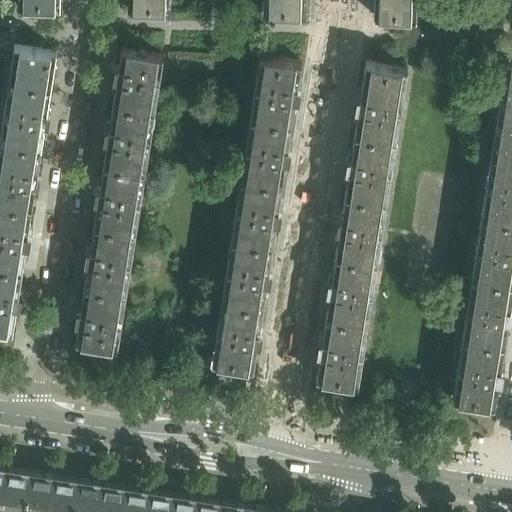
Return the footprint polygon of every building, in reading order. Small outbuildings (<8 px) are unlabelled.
[(305,0),(263,0),(263,11),(270,11),(269,15),(275,15),(275,11),(305,12),(305,0)] [(415,0),(374,0),(374,14),(416,15),(415,0)] [(56,49),(39,46),(15,43),(9,77),(51,84),(56,49)] [(122,46),(119,65),(113,100),(155,107),(163,52),(122,46)] [(301,60),(260,54),(250,115),(291,121),(301,60)] [(511,57),(506,57),(500,92),(511,93),(511,57)] [(407,66),(366,60),(354,131),(396,138),(407,66)] [(51,84),(9,77),(0,135),(0,138),(41,144),(51,84)] [(511,93),(500,92),(491,152),(511,155),(511,93)] [(113,100),(109,126),(104,161),(145,168),(155,107),(113,100)] [(291,121),(250,115),(240,176),(282,182),(291,121)] [(354,131),(350,157),(345,192),(387,198),(396,138),(354,131)] [(41,144),(0,138),(0,199),(32,205),(41,144)] [(511,155),(491,152),(481,215),(511,219),(511,155)] [(145,168),(104,161),(94,221),(136,228),(145,168)] [(282,182),(240,176),(231,237),(272,243),(282,182)] [(387,198),(345,192),(336,253),(377,259),(387,198)] [(32,205),(0,199),(0,262),(22,266),(32,205)] [(511,219),(481,215),(472,275),(511,281),(511,219)] [(94,221),(90,248),(85,282),(126,288),(136,228),(94,221)] [(272,243),(231,237),(221,297),(263,304),(272,243)] [(377,259),(336,253),(326,313),(368,320),(377,259)] [(0,326),(12,328),(18,292),(22,266),(0,262),(0,326)] [(511,289),(511,281),(472,275),(463,335),(504,341),(511,289)] [(85,282),(80,309),(76,338),(117,345),(126,288),(85,282)] [(263,304),(221,297),(212,359),(253,366),(263,304)] [(326,313),(322,339),(316,376),(358,382),(368,320),(326,313)] [(504,341),(463,335),(453,397),(494,403),(504,341)] [(24,511),(31,469),(6,465),(0,506),(0,511),(24,511)] [(48,511),(55,473),(31,469),(24,511),(48,511)] [(74,511),(81,477),(55,473),(48,511),(74,511)] [(100,511),(106,481),(81,477),(74,511),(100,511)] [(124,511),(129,484),(106,481),(100,511),(124,511)] [(148,511),(153,488),(129,484),(124,511),(148,511)] [(172,511),(176,492),(153,488),(148,511),(172,511)] [(196,511),(199,495),(176,492),(172,511),(196,511)] [(219,511),(222,499),(199,495),(196,511),(219,511)] [(245,511),(247,503),(222,499),(219,511),(245,511)] [(269,511),(271,506),(247,503),(245,511),(269,511)]
